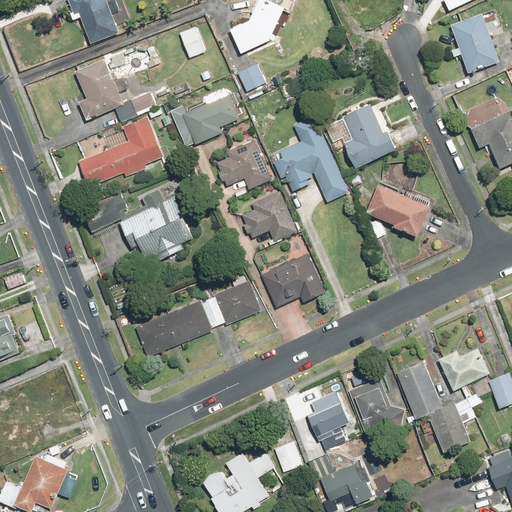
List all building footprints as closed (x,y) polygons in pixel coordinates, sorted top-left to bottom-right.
[(65,0),(75,24),(79,23),(88,47),(117,35),(105,3),(111,0),(65,0)] [(267,0),(259,0),(251,22),(227,33),(238,56),(270,41),(284,7),(267,0)] [(447,0),(452,10),(473,0),(447,0)] [(480,16),(449,28),(467,76),(499,64),(480,16)] [(198,27),(178,35),(189,60),(209,51),(198,27)] [(177,45),(176,35),(163,36),(164,46),(177,45)] [(161,57),(155,43),(146,47),(151,61),(161,57)] [(122,107),(103,61),(75,72),(85,99),(75,103),(84,124),(114,111),(119,123),(136,117),(130,104),(122,107)] [(257,66),(237,75),(246,94),(266,84),(257,66)] [(293,82),(283,86),(288,98),(299,94),(293,82)] [(232,92),(172,116),(187,151),(223,137),(221,130),(243,121),(232,92)] [(393,154),(372,105),(324,126),(334,149),(341,145),(353,171),(393,154)] [(262,111),(253,115),(258,127),(267,123),(262,111)] [(511,117),(509,112),(467,132),(478,154),(488,149),(500,174),(511,168),(511,117)] [(347,191),(314,115),(291,125),(300,144),(271,156),(288,196),(316,184),(324,202),(347,191)] [(77,161),(87,189),(164,160),(150,122),(122,132),(126,143),(77,161)] [(272,183),(253,138),(227,150),(230,156),(215,163),(226,188),(243,181),(249,193),(272,183)] [(428,206),(378,185),(364,219),(415,240),(428,206)] [(123,190),(81,208),(94,239),(120,228),(138,270),(196,245),(171,188),(130,206),(123,190)] [(297,234),(279,192),(238,209),(253,242),(269,235),(273,244),(297,234)] [(308,255),(261,275),(276,311),(299,301),(302,308),(326,297),(308,255)] [(5,278),(9,290),(27,283),(23,272),(5,278)] [(248,280),(208,298),(222,329),(262,311),(248,280)] [(198,299),(132,327),(147,361),(213,333),(198,299)] [(0,354),(22,348),(9,311),(0,314),(0,354)] [(42,342),(35,332),(23,340),(29,350),(42,342)] [(478,344),(439,360),(451,390),(491,374),(478,344)] [(423,361),(394,373),(415,424),(427,420),(442,457),(471,445),(462,424),(477,417),(469,398),(443,409),(423,361)] [(511,382),(508,374),(488,382),(500,412),(511,406),(511,382)] [(348,390),(367,436),(397,441),(403,409),(388,406),(377,379),(348,390)] [(37,435),(30,416),(34,414),(24,388),(19,390),(4,396),(9,408),(0,411),(0,439),(4,448),(12,445),(37,435)] [(319,411),(309,415),(318,437),(337,429),(335,425),(351,418),(339,390),(315,400),(319,411)] [(295,441),(273,449),(283,475),(305,466),(295,441)] [(0,449),(0,462),(16,456),(12,445),(4,448),(0,449)] [(9,479),(2,498),(40,511),(54,511),(74,461),(43,449),(29,486),(9,479)] [(214,469),(204,481),(223,511),(240,511),(272,492),(260,473),(276,463),(268,450),(252,460),(245,449),(228,459),(235,471),(228,476),(224,469),(214,469)] [(511,455),(510,449),(492,455),(494,462),(490,464),(498,486),(509,483),(511,492),(511,455)] [(356,461),(317,477),(327,501),(343,495),(350,509),(373,500),(356,461)]
